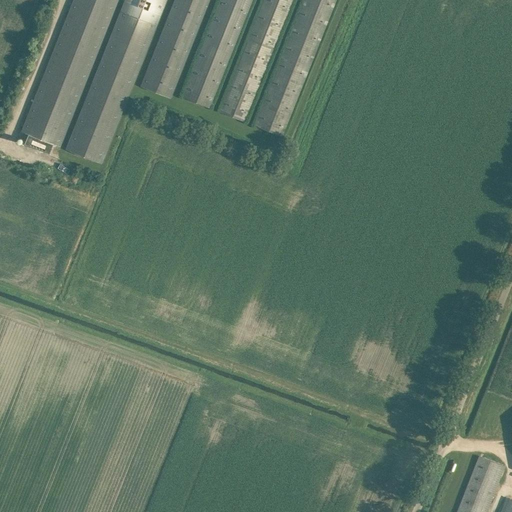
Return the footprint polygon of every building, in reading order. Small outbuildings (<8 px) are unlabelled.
[(53,145),(60,147),(118,0),(73,0),(21,132),(28,135),(24,144),(49,154),(53,145)] [(125,0),(66,150),(102,164),(166,0),(125,0)] [(174,0),(140,87),(170,99),(209,0),(174,0)] [(221,0),(183,97),(209,108),(251,0),(221,0)] [(265,0),(221,112),(244,121),(245,121),(292,0),(265,0)] [(305,0),(256,125),(281,136),(282,136),(335,0),(305,0)] [(457,511),(479,511),(499,464),(480,456),(457,511)] [(500,511),(511,511),(511,499),(507,497),(500,511)]
